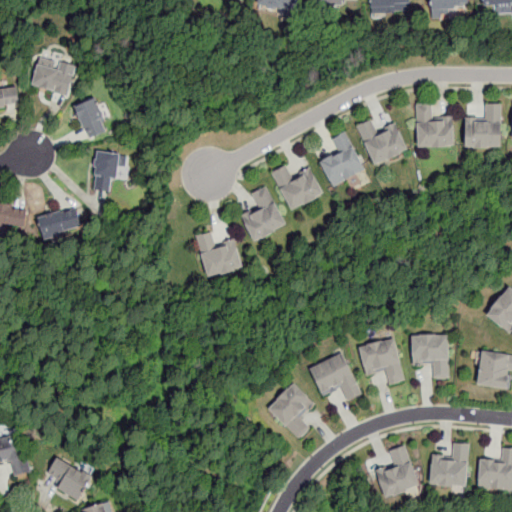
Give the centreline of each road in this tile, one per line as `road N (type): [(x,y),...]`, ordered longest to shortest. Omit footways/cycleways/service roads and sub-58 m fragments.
road 1 (residential): [(214,170),(382,83),(511,74)]
road 2 (residential): [(511,418),(416,414),(369,428),(311,466),(279,511)]
